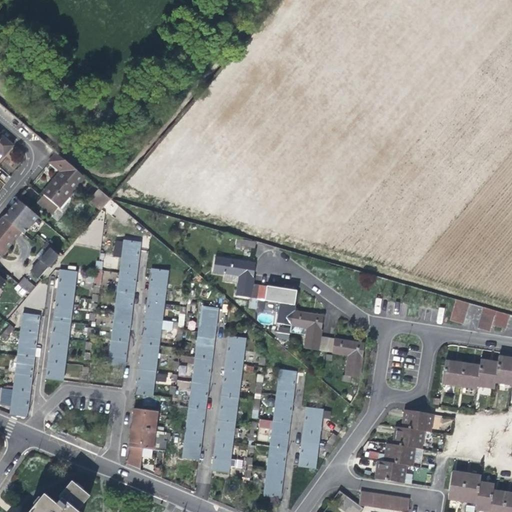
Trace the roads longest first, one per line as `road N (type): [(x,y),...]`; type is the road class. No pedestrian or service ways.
road 1 (residential): [(224,299),(198,505)]
road 2 (residential): [(147,235),(120,398)]
road 3 (residential): [(51,276),(31,423)]
road 4 (residential): [(302,365),(282,511)]
road 5 (residential): [(378,331),(269,255)]
